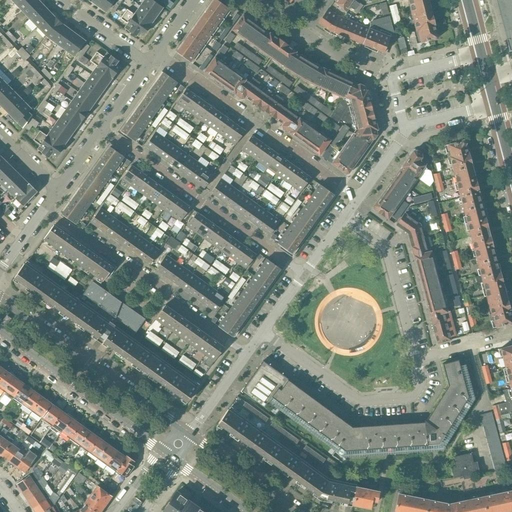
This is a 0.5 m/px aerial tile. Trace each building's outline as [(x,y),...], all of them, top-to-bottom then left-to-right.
[(22,11),(33,0),(17,0),(15,3),(22,11)] [(30,19),(43,6),(37,0),(33,0),(22,11),(30,19)] [(105,12),(113,0),(99,0),(96,5),(105,12)] [(144,0),(140,6),(155,17),(162,8),(150,0),(144,0)] [(190,62),(228,9),(222,4),(224,2),(221,0),(213,0),(176,52),(190,62)] [(407,0),(410,8),(416,30),(416,31),(435,26),(434,25),(435,24),(435,20),(433,18),(429,8),(427,0),(407,0)] [(511,0),(498,0),(511,51),(511,50),(511,0)] [(379,4),(382,16),(389,14),(385,2),(379,4)] [(389,7),(394,24),(401,22),(398,14),(405,12),(404,8),(397,10),(396,5),(389,7)] [(37,27),(50,14),(43,6),(30,19),(37,27)] [(155,17),(140,6),(134,15),(149,26),(149,25),(155,17)] [(134,15),(127,9),(120,19),(127,24),(125,27),(128,29),(129,30),(129,31),(135,36),(138,32),(142,35),(149,26),(134,15)] [(329,31),(368,47),(384,53),(388,43),(392,44),(396,43),(389,16),(372,21),(369,29),(337,16),(328,9),(318,23),(329,31)] [(46,35),(58,21),(55,18),(54,18),(50,14),(37,27),(46,35)] [(243,16),(232,31),(236,34),(237,32),(256,45),(255,47),(258,50),(269,34),(265,31),(265,30),(263,29),(262,29),(251,21),(250,20),(249,18),(247,19),(243,16)] [(56,43),(67,28),(62,25),(58,21),(46,35),(56,43)] [(435,26),(416,31),(416,30),(414,31),(417,44),(434,39),(435,40),(437,39),(438,37),(437,35),(436,35),(434,26),(435,26)] [(64,49),(75,35),(67,28),(56,43),(64,49)] [(269,34),(258,50),(262,52),(263,51),(272,57),(283,42),(278,39),(270,33),(269,34)] [(225,41),(228,44),(233,36),(230,34),(225,41)] [(75,35),(64,49),(73,56),(84,41),(75,35)] [(407,56),(414,54),(413,50),(407,52),(403,37),(396,39),(399,50),(400,50),(402,56),(407,55),(407,56)] [(220,44),(216,41),(211,47),(215,51),(220,44)] [(283,42),(272,57),(282,64),(281,66),(284,68),(296,53),(296,52),(288,46),(283,42)] [(237,43),(233,48),(251,60),(254,55),(237,43)] [(222,48),(218,53),(217,54),(222,57),(228,49),(224,46),(222,48)] [(240,62),(243,57),(235,51),(232,56),(240,62)] [(96,52),(89,61),(97,67),(97,66),(112,77),(119,68),(114,65),(117,61),(111,56),(110,57),(108,56),(106,54),(104,57),(96,52)] [(301,55),(300,56),(296,53),(284,68),(288,71),(289,69),(311,82),(310,84),(309,83),(304,91),(294,84),(290,89),(307,100),(309,95),(315,86),(314,86),(323,69),(318,67),(318,65),(316,64),(315,65),(303,58),(303,56),(301,55)] [(201,70),(212,56),(209,54),(199,68),(201,70)] [(258,65),(261,60),(254,55),(251,60),(258,65)] [(214,58),(204,72),(215,80),(225,65),(214,58)] [(244,64),(252,70),(255,66),(248,60),(244,64)] [(235,73),(225,65),(215,80),(225,87),(235,73)] [(112,77),(112,78),(112,77),(97,66),(97,67),(91,75),(106,86),(112,77)] [(269,66),(265,71),(277,79),(280,74),(269,66)] [(328,71),(323,69),(314,86),(315,86),(319,88),(320,86),(341,96),(340,98),(343,99),(345,98),(346,98),(352,82),(348,80),(347,79),(345,78),(344,78),(332,73),(331,71),(329,71),(328,71)] [(177,82),(163,72),(161,71),(117,132),(129,141),(130,138),(134,141),(177,82)] [(245,80),(235,73),(225,87),(235,95),(245,80)] [(292,83),(280,74),(277,79),(289,87),(292,83)] [(85,84),(100,95),(106,86),(91,75),(85,84)] [(235,95),(241,99),(244,99),(245,98),(245,97),(256,81),(253,79),(250,83),(245,80),(235,95)] [(245,97),(245,98),(252,103),(261,91),(256,87),(259,83),(256,81),(245,97)] [(360,86),(352,82),(346,98),(345,98),(343,99),(332,114),(338,118),(346,105),(349,104),(351,104),(360,102),(360,104),(369,101),(368,97),(366,92),(365,92),(363,87),(360,86)] [(78,93),(93,103),(100,95),(85,84),(78,93)] [(0,104),(1,106),(14,93),(7,85),(0,92),(0,104)] [(186,89),(176,103),(185,109),(195,95),(186,89)] [(260,109),(268,96),(272,92),(268,90),(265,94),(261,91),(252,103),(260,109)] [(9,114),(22,101),(14,93),(1,106),(9,114)] [(87,112),(93,103),(78,93),(72,101),(87,112)] [(195,95),(185,109),(192,115),(203,101),(195,95)] [(260,109),(267,114),(279,98),(276,95),(273,100),(268,96),(260,109)] [(307,100),(320,110),(328,116),(332,111),(309,95),(307,100)] [(267,114),(275,120),(284,108),(279,104),(282,100),(279,98),(267,114)] [(309,105),(301,99),(298,104),(305,110),(309,105)] [(27,112),(30,109),(22,101),(9,114),(22,127),(31,116),(27,112)] [(66,110),(81,121),(87,112),(72,101),(66,110)] [(192,115),(201,121),(211,107),(203,101),(192,115)] [(355,125),(356,125),(374,121),(374,120),(369,101),(360,104),(360,102),(351,104),(349,104),(346,105),(338,118),(340,120),(346,124),(355,125)] [(317,111),(309,105),(305,110),(314,116),(317,111)] [(275,120),(283,125),(294,109),(291,106),(288,111),(284,108),(275,120)] [(201,121),(209,127),(219,113),(211,107),(201,121)] [(155,128),(167,111),(163,108),(151,125),(155,128)] [(294,109),(283,125),(282,126),(283,129),(289,134),(299,119),(295,116),(298,111),(294,109)] [(59,119),(74,130),(80,121),(81,121),(66,110),(59,119)] [(176,116),(169,111),(166,116),(172,121),(176,116)] [(209,127),(217,133),(227,119),(219,113),(209,127)] [(320,113),(316,117),(326,124),(329,120),(320,113)] [(338,123),(340,120),(338,118),(332,114),(330,117),(338,123)] [(165,118),(161,123),(164,125),(168,128),(171,123),(168,120),(165,118)] [(53,128),(68,138),(74,130),(59,119),(53,128)] [(186,131),(190,126),(180,119),(177,124),(186,131)] [(217,133),(226,139),(236,125),(227,119),(217,133)] [(289,134),(299,141),(309,126),(299,119),(289,134)] [(336,132),(339,127),(329,120),(326,124),(336,132)] [(370,143),(376,135),(375,130),(377,130),(374,121),(356,125),(358,130),(355,135),(362,139),(363,138),(370,143)] [(235,145),(245,131),(236,125),(226,139),(235,145)] [(177,135),(181,130),(175,126),(171,131),(177,135)] [(299,141),(309,148),(320,133),(309,126),(299,141)] [(350,129),(345,126),(338,136),(343,140),(350,129)] [(47,136),(62,147),(68,138),(53,128),(47,136)] [(181,130),(177,135),(185,141),(188,135),(181,130)] [(47,136),(40,131),(33,140),(40,146),(38,149),(40,150),(42,152),(48,157),(51,153),(55,156),(62,147),(47,136)] [(163,138),(155,132),(145,145),(153,152),(163,138)] [(309,148),(319,156),(330,141),(320,133),(309,148)] [(362,154),(370,143),(363,138),(362,139),(355,135),(348,144),(362,154)] [(251,136),(241,150),(250,156),(260,142),(251,136)] [(343,140),(338,136),(331,146),(336,149),(343,140)] [(172,144),(163,138),(153,152),(162,158),(172,144)] [(443,146),(447,158),(449,158),(449,157),(468,152),(467,152),(465,144),(466,144),(465,141),(463,140),(461,140),(460,141),(443,146)] [(250,156),(258,162),(268,148),(260,142),(250,156)] [(75,224),(80,218),(123,157),(119,154),(121,151),(109,143),(59,212),(75,224)] [(162,158),(170,164),(180,150),(172,144),(162,158)] [(354,165),(362,154),(348,144),(341,153),(348,158),(347,160),(354,165)] [(221,155),(225,158),(232,149),(228,146),(221,155)] [(354,165),(347,160),(348,158),(341,153),(341,154),(336,150),(336,149),(331,146),(323,158),(331,164),(345,174),(348,174),(354,165)] [(258,162),(266,168),(276,154),(268,148),(258,162)] [(170,164),(178,170),(188,156),(180,150),(170,164)] [(421,158),(421,154),(416,151),(413,152),(402,167),(416,177),(418,178),(429,186),(433,181),(430,172),(427,170),(425,165),(424,165),(419,161),(421,158)] [(449,158),(459,197),(478,192),(477,186),(478,185),(477,181),(475,180),(470,160),(471,158),(470,154),(468,153),(468,152),(449,157),(449,158)] [(266,168),(275,174),(285,160),(276,154),(266,168)] [(178,170),(186,176),(196,162),(188,156),(178,170)] [(275,174),(283,180),(293,166),(285,160),(275,174)] [(186,176),(195,182),(205,168),(196,162),(186,176)] [(0,183),(1,184),(14,170),(7,163),(0,169),(0,183)] [(131,165),(121,179),(125,183),(129,185),(139,171),(131,165)] [(283,180),(291,186),(301,172),(293,166),(283,180)] [(418,179),(416,177),(402,167),(395,177),(402,182),(401,183),(408,188),(413,181),(415,182),(418,179)] [(195,182),(203,188),(214,174),(205,168),(195,182)] [(8,191),(21,177),(14,170),(1,184),(8,191)] [(129,185),(138,191),(148,177),(139,171),(129,185)] [(300,192),(310,178),(301,172),(291,186),(300,192)] [(441,182),(439,173),(433,175),(435,184),(441,182)] [(265,188),(269,182),(264,178),(264,179),(260,176),(256,182),(265,188)] [(15,199),(29,184),(29,183),(28,184),(21,177),(8,191),(15,198),(14,198),(15,199)] [(156,183),(148,177),(138,191),(146,197),(156,183)] [(402,198),(408,188),(401,183),(402,182),(395,177),(387,187),(402,198)] [(220,179),(210,193),(219,199),(229,185),(220,179)] [(269,182),(265,188),(276,196),(280,191),(270,184),(271,183),(269,182)] [(444,191),(441,182),(435,184),(437,192),(444,191)] [(96,203),(99,206),(113,186),(110,183),(96,203)] [(146,197),(154,203),(164,189),(156,183),(146,197)] [(29,184),(15,199),(22,206),(23,206),(24,205),(24,204),(27,201),(28,203),(34,197),(32,196),(37,191),(36,190),(35,191),(29,185),(30,184),(29,184)] [(335,196),(319,184),(277,243),(281,246),(280,249),(291,257),(292,257),(318,219),(335,196)] [(237,191),(229,185),(219,199),(227,205),(237,191)] [(387,187),(379,198),(387,203),(388,202),(395,207),(402,198),(387,187)] [(122,192),(115,188),(111,193),(118,198),(122,192)] [(173,195),(164,189),(154,203),(162,209),(173,195)] [(245,197),(237,191),(227,205),(235,211),(245,197)] [(268,200),(272,195),(265,191),(262,196),(268,200)] [(459,197),(470,237),(488,232),(487,226),(488,224),(487,220),(485,219),(478,193),(478,192),(459,197)] [(113,205),(117,200),(110,195),(106,200),(113,205)] [(125,195),(122,200),(129,206),(133,201),(125,195)] [(181,201),(173,195),(162,209),(171,215),(181,201)] [(272,195),(268,200),(275,205),(279,201),(272,195)] [(288,196),(284,201),(290,206),(294,200),(288,196)] [(235,211),(244,217),(254,203),(245,197),(235,211)] [(374,209),(388,220),(391,216),(390,214),(395,207),(388,202),(387,203),(379,198),(374,207),(374,209)] [(301,203),(297,200),(287,215),(290,217),(301,203)] [(137,211),(140,206),(133,201),(129,206),(137,211)] [(180,222),(190,208),(181,201),(171,215),(180,222)] [(403,212),(408,205),(403,201),(398,209),(403,212)] [(435,210),(433,201),(427,202),(429,211),(435,210)] [(123,212),(127,207),(120,202),(117,208),(123,212)] [(244,217),(252,223),(262,209),(254,203),(244,217)] [(279,208),(285,213),(289,208),(282,203),(279,208)] [(127,207),(123,212),(130,217),(134,212),(127,207)] [(109,214),(100,208),(90,222),(98,228),(109,214)] [(252,223),(260,229),(270,215),(262,209),(252,223)] [(397,220),(402,213),(403,212),(398,209),(392,217),(397,220)] [(196,212),(186,226),(195,232),(205,219),(196,212)] [(396,225),(404,231),(413,219),(416,215),(412,213),(409,217),(404,213),(396,225)] [(98,228),(107,234),(117,220),(109,214),(98,228)] [(441,215),(443,224),(449,222),(447,214),(441,215)] [(279,221),(270,215),(260,229),(269,235),(279,221)] [(195,232),(203,238),(213,225),(205,219),(195,232)] [(409,238),(423,234),(420,225),(413,219),(404,231),(407,234),(409,238)] [(125,226),(117,220),(107,234),(115,240),(125,226)] [(451,231),(449,222),(443,224),(445,233),(451,231)] [(43,239),(80,265),(102,281),(105,277),(108,279),(116,267),(80,241),(55,223),(53,225),(43,239)] [(221,230),(213,225),(203,238),(211,244),(221,230)] [(133,232),(125,226),(115,240),(123,246),(133,232)] [(230,236),(221,230),(211,244),(220,250),(230,236)] [(123,246),(132,252),(142,238),(133,232),(123,246)] [(475,278),(499,272),(499,271),(498,271),(491,244),(492,243),(491,238),(490,238),(488,232),(470,237),(481,276),(475,278)] [(409,238),(411,247),(430,242),(429,238),(424,240),(423,234),(409,238)] [(238,242),(230,236),(220,250),(228,256),(238,242)] [(132,252),(140,258),(150,244),(142,238),(132,252)] [(185,246),(189,249),(193,244),(189,241),(185,246)] [(246,248),(238,242),(228,256),(236,262),(246,248)] [(430,242),(411,247),(413,256),(414,256),(427,252),(426,247),(431,246),(430,242)] [(149,265),(159,251),(150,244),(140,258),(149,265)] [(236,262),(245,269),(255,255),(246,248),(236,262)] [(443,262),(448,260),(446,251),(440,252),(443,262)] [(451,253),(453,261),(459,260),(457,251),(451,253)] [(427,252),(414,256),(417,269),(434,264),(431,252),(427,252)] [(165,255),(155,269),(164,276),(174,261),(165,255)] [(46,268),(61,278),(65,273),(56,267),(60,262),(53,257),(49,263),(50,263),(46,268)] [(266,259),(218,326),(233,338),(252,313),(283,268),(284,268),(272,260),(270,262),(266,259)] [(451,269),(448,260),(443,262),(445,271),(451,269)] [(461,269),(459,260),(453,261),(455,270),(461,269)] [(164,276),(172,281),(182,267),(174,261),(164,276)] [(229,269),(219,262),(215,268),(225,275),(229,269)] [(68,317),(80,325),(92,334),(116,351),(186,401),(196,387),(191,384),(130,340),(90,311),(45,279),(50,273),(45,270),(41,276),(24,264),(14,278),(27,287),(25,289),(33,295),(35,293),(60,311),(58,313),(67,319),(68,317)] [(437,276),(434,264),(417,269),(420,281),(437,276)] [(172,281),(180,287),(190,273),(182,267),(172,281)] [(213,269),(210,274),(221,282),(224,277),(213,269)] [(233,272),(229,278),(235,282),(239,277),(233,272)] [(499,272),(475,278),(479,291),(484,289),(491,315),(491,316),(509,311),(510,311),(509,310),(510,309),(509,304),(507,303),(502,284),(503,282),(502,278),(500,277),(499,272)] [(180,287),(189,293),(199,279),(190,273),(180,287)] [(449,286),(455,285),(452,275),(446,276),(449,286)] [(420,281),(424,293),(441,289),(437,276),(420,281)] [(77,283),(69,277),(66,282),(74,287),(77,283)] [(245,280),(242,278),(228,297),(231,300),(245,280)] [(189,293),(197,299),(207,285),(199,279),(189,293)] [(144,320),(98,287),(97,287),(91,282),(82,295),(83,295),(81,299),(93,307),(90,311),(130,340),(144,320)] [(215,291),(207,285),(197,299),(205,305),(215,291)] [(455,285),(449,286),(451,295),(457,293),(455,285)] [(444,300),(441,289),(424,293),(427,305),(444,300)] [(81,296),(73,290),(71,294),(79,300),(81,296)] [(224,298),(215,291),(205,305),(214,312),(224,298)] [(457,296),(452,298),(454,307),(460,306),(459,300),(458,300),(457,296)] [(427,305),(430,317),(447,312),(444,300),(427,305)] [(165,305),(155,319),(163,325),(173,311),(165,305)] [(453,316),(465,313),(463,308),(452,311),(453,316)] [(163,325),(172,331),(182,317),(173,311),(163,325)] [(489,316),(492,328),(509,324),(509,325),(511,324),(511,323),(511,319),(509,311),(491,316),(491,315),(489,316)] [(430,317),(432,326),(451,321),(449,312),(447,312),(430,317)] [(6,316),(2,322),(6,325),(10,319),(7,316),(6,316)] [(172,331),(180,337),(190,323),(182,317),(172,331)] [(432,326),(435,335),(454,330),(451,321),(432,326)] [(198,329),(190,323),(180,337),(188,343),(198,329)] [(188,343),(196,349),(206,335),(198,329),(188,343)] [(147,330),(142,337),(151,343),(156,336),(147,330)] [(454,330),(435,335),(437,344),(451,340),(450,335),(455,334),(454,330)] [(196,349),(205,355),(215,341),(206,335),(196,349)] [(158,348),(162,341),(156,336),(151,343),(158,348)] [(209,368),(224,347),(215,341),(205,355),(208,357),(203,364),(209,368)] [(166,343),(161,350),(167,354),(172,348),(166,343)] [(511,345),(500,349),(510,388),(510,389),(511,388),(511,345)] [(174,359),(179,353),(172,348),(167,354),(174,359)] [(489,353),(492,361),(498,359),(495,351),(489,353)] [(183,355),(178,362),(184,367),(189,360),(183,355)] [(191,372),(196,365),(189,360),(184,367),(191,372)] [(448,385),(426,420),(425,422),(352,427),(288,380),(274,399),(345,451),(438,444),(468,397),(458,360),(451,362),(442,364),(448,385)] [(287,380),(288,379),(263,361),(241,391),(250,397),(264,407),(271,397),(274,399),(288,380),(287,380)] [(501,364),(489,367),(490,373),(502,370),(501,364)] [(492,382),(487,365),(481,367),(486,384),(492,382)] [(202,375),(195,369),(193,373),(200,378),(202,375)] [(15,376),(10,372),(9,374),(5,370),(0,376),(0,388),(3,391),(15,376)] [(3,391),(13,398),(23,384),(19,380),(19,379),(15,376),(3,391)] [(195,378),(191,384),(196,387),(201,381),(195,378)] [(33,389),(29,386),(27,387),(23,384),(13,398),(22,405),(33,389)] [(510,388),(502,391),(506,403),(492,406),(496,420),(499,434),(505,432),(500,416),(509,413),(510,419),(511,418),(511,388),(510,389),(510,388)] [(38,392),(33,389),(22,405),(31,411),(42,397),(37,394),(38,392)] [(50,401),(48,399),(46,400),(42,397),(31,411),(41,418),(51,404),(50,403),(50,401)] [(268,419),(245,402),(242,407),(265,423),(268,419)] [(58,407),(55,405),(54,406),(53,405),(42,419),(52,426),(62,412),(58,409),(58,407)] [(324,498),(352,504),(356,488),(356,487),(328,481),(228,410),(218,423),(324,498)] [(52,426),(61,433),(72,417),(68,414),(66,415),(62,412),(52,426)] [(485,414),(489,426),(495,425),(491,412),(485,414)] [(489,426),(485,414),(480,416),(483,428),(489,426)] [(61,433),(70,439),(80,425),(76,422),(76,420),(72,417),(61,433)] [(1,423),(8,428),(10,424),(4,419),(1,423)] [(299,441),(273,422),(269,427),(278,434),(274,440),(280,444),(284,437),(295,445),(299,441)] [(70,439),(79,446),(90,430),(86,427),(84,428),(80,425),(70,439)] [(485,433),(496,430),(495,425),(489,426),(483,428),(485,433)] [(79,446),(80,446),(88,452),(98,438),(94,435),(94,433),(90,430),(79,446)] [(496,430),(485,433),(486,439),(498,436),(496,430)] [(0,440),(0,454),(1,456),(10,444),(12,440),(6,436),(5,438),(3,436),(0,440)] [(488,444),(499,441),(498,436),(486,439),(488,444)] [(98,438),(88,452),(97,459),(108,443),(104,440),(102,441),(98,438)] [(489,450),(501,447),(499,441),(488,444),(489,450)] [(35,442),(32,445),(41,452),(44,449),(35,442)] [(502,444),(506,462),(511,460),(511,459),(510,451),(511,450),(511,442),(502,444)] [(97,459),(106,465),(117,451),(112,448),(112,446),(108,443),(97,459)] [(1,456),(9,461),(19,447),(17,446),(16,448),(10,444),(1,456)] [(325,460),(306,445),(302,450),(322,464),(325,460)] [(9,461),(17,467),(27,453),(27,452),(20,446),(19,447),(9,461)] [(491,456),(502,453),(501,447),(489,450),(491,456)] [(46,450),(42,456),(50,462),(51,463),(55,457),(46,450)] [(27,453),(17,467),(25,473),(33,460),(37,456),(29,451),(27,453)] [(106,465),(115,472),(127,456),(122,453),(121,454),(117,451),(106,465)] [(502,453),(491,456),(492,461),(504,458),(502,453)] [(478,472),(476,463),(472,464),(470,454),(454,458),(456,467),(452,468),(454,478),(463,476),(464,479),(470,478),(469,475),(478,472)] [(122,481),(123,481),(136,463),(127,456),(115,472),(121,475),(119,478),(122,481)] [(55,473),(57,470),(57,469),(62,462),(55,457),(51,463),(50,462),(47,467),(55,473)] [(504,458),(492,461),(494,467),(505,464),(504,458)] [(57,469),(57,470),(64,475),(69,467),(62,462),(57,469)] [(505,464),(494,467),(495,472),(507,469),(505,464)] [(69,467),(64,475),(59,481),(63,484),(58,491),(62,493),(78,471),(70,465),(69,467)] [(16,484),(22,493),(39,481),(33,473),(16,484)] [(79,473),(74,480),(80,486),(86,478),(79,473)] [(39,481),(22,493),(27,500),(41,491),(44,487),(45,486),(47,483),(42,477),(39,481)] [(105,506),(111,497),(97,486),(90,495),(105,506)] [(27,500),(33,508),(47,499),(49,495),(44,487),(41,491),(27,500)] [(376,501),(378,492),(356,488),(352,504),(369,507),(371,500),(376,501)] [(511,491),(502,494),(483,498),(485,511),(504,511),(511,510),(511,491)] [(35,511),(44,511),(49,509),(50,508),(55,504),(54,503),(59,497),(52,492),(52,493),(50,496),(49,495),(47,499),(33,508),(35,511)] [(203,511),(176,492),(161,511),(203,511)] [(90,495),(84,503),(84,504),(94,511),(100,511),(105,506),(90,495)] [(398,495),(394,511),(425,511),(428,501),(398,495)] [(485,511),(483,498),(453,504),(454,511),(485,511)] [(131,511),(133,511),(138,505),(133,501),(127,508),(131,511)] [(454,511),(453,504),(448,505),(448,504),(428,501),(425,511),(454,511)]
